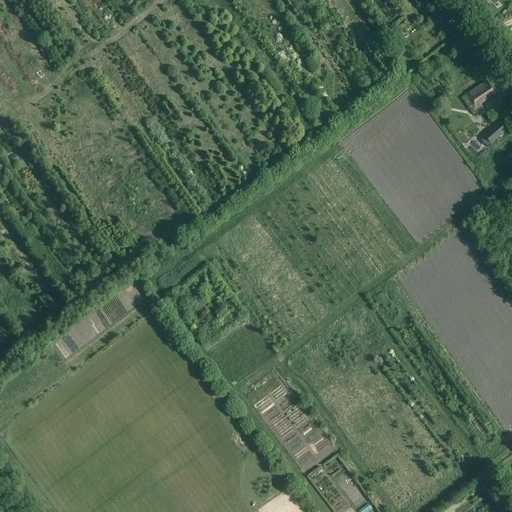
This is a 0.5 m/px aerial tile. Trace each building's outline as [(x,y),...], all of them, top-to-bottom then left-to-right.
[(474,114),(483,108),(480,104),(495,94),(487,81),(463,97),(474,114)] [(481,127),(487,122),(482,116),(463,130),(470,140),(483,130),(481,127)] [(499,124),(484,137),(491,145),(506,131),(499,124)] [(496,235),(511,249),(511,231),(505,225),(496,235)] [(350,506),(360,500),(358,497),(348,503),(350,506)]
